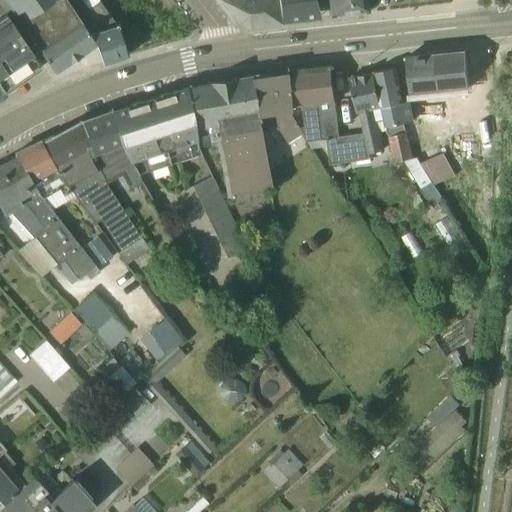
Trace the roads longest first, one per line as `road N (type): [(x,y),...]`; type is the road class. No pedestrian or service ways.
road 1 (primary): [(226,57),(511,25)]
road 2 (primary): [(0,135),(113,82),(226,57)]
